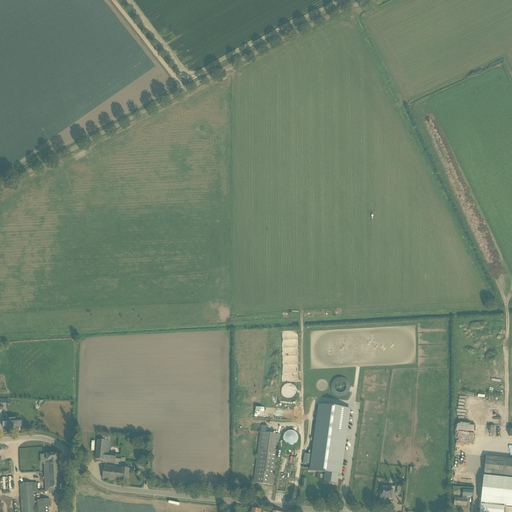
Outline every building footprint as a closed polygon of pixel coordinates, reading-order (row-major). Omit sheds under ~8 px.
[(351,394),(346,378),(340,379),(341,383),(338,384),(339,388),(334,390),(334,392),(336,392),(337,395),(339,394),(340,397),(351,394)] [(319,473),(325,474),(339,475),(341,476),(350,409),(318,405),(309,471),(319,473)] [(17,427),(16,419),(2,420),(2,428),(17,427)] [(486,435),(502,437),(503,427),(487,425),(486,435)] [(273,486),(280,435),(261,432),(254,483),(273,486)] [(298,440),(298,439),(298,438),(297,436),(296,435),(295,433),(294,433),(293,432),(291,432),(290,432),(289,432),(287,432),(286,433),(285,434),(284,435),(283,437),(283,438),(283,439),(283,441),(283,442),(284,444),(285,445),(286,445),(288,446),(289,447),(290,447),(291,447),(293,446),(295,445),(296,444),(297,443),(297,442),(298,440)] [(98,440),(95,460),(121,463),(122,455),(116,455),(116,454),(109,453),(110,442),(99,441),(98,440)] [(46,491),(46,492),(50,492),(50,493),(59,493),(57,454),(46,455),(46,461),(48,461),(48,463),(44,464),(46,491)] [(511,459),(486,457),(479,511),(503,511),(504,506),(511,506),(511,459)] [(102,479),(114,481),(128,482),(129,470),(121,469),(121,472),(118,472),(119,470),(116,470),(116,467),(104,466),(102,479)] [(323,483),(337,485),(339,475),(325,474),(323,483)] [(37,511),(37,508),(37,506),(34,506),(34,493),(46,492),(46,491),(38,491),(37,483),(33,483),(19,484),(21,511),(37,511)] [(385,499),(385,498),(387,499),(388,499),(392,499),(392,493),(395,494),(399,495),(400,486),(396,486),(395,488),(389,487),(388,490),(381,489),(381,492),(380,492),(379,495),(380,495),(380,498),(384,498),(385,499)] [(455,499),(454,506),(466,507),(467,500),(467,499),(467,497),(472,497),(473,491),(463,491),(462,500),(455,499)] [(37,500),(37,506),(37,508),(51,507),(50,500),(37,500)]
